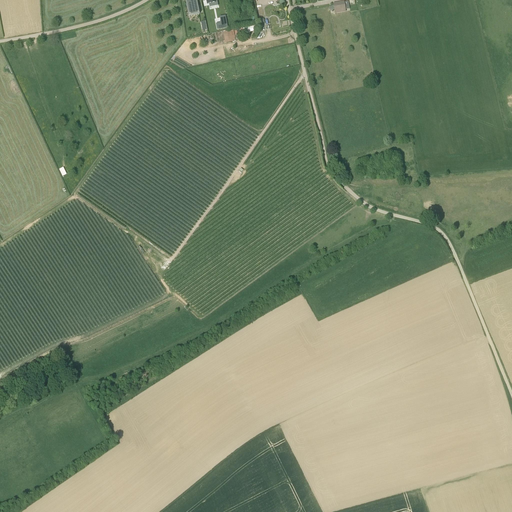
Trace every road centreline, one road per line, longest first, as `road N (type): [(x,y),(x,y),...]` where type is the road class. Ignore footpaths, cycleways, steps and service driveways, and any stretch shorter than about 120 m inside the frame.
road 1 (track): [(0,419),(178,346),(391,214)]
road 2 (unclassified): [(511,396),(444,235),(369,206),(331,173),(304,72)]
road 3 (track): [(75,320),(169,261),(304,72)]
road 4 (unclassified): [(0,41),(103,19),(145,0)]
